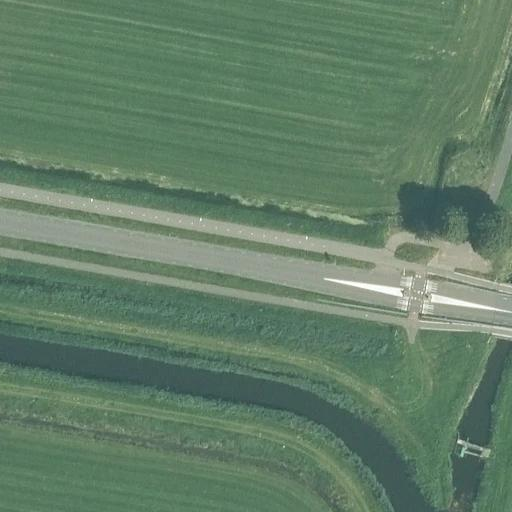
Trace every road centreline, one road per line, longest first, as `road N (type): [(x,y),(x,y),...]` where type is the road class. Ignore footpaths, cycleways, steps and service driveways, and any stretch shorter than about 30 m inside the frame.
road 1 (secondary): [(511,313),(0,223)]
road 2 (track): [(363,511),(332,471),(272,437),(0,393)]
